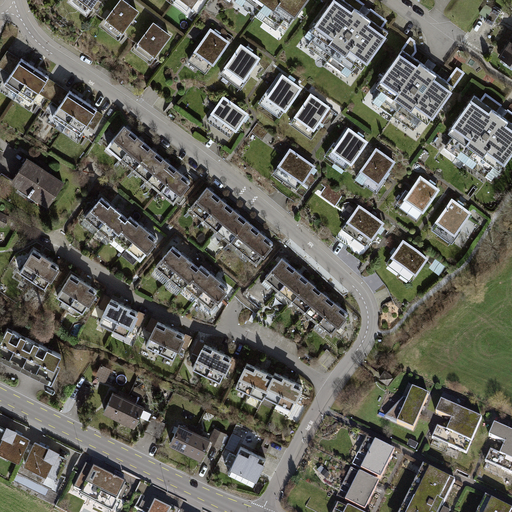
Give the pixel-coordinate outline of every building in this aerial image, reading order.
[(95,0),(75,0),(88,10),(95,0)] [(139,10),(126,0),(118,0),(103,20),(121,33),(139,10)] [(235,0),(276,30),(285,17),(291,21),(305,0),(235,0)] [(330,0),(310,28),(317,32),(307,46),(347,76),(356,62),(363,67),(389,31),(382,26),(388,19),(361,0),(330,0)] [(501,11),(491,5),(490,6),(485,4),(479,13),(484,16),(481,20),(492,26),(501,11)] [(171,35),(153,21),(135,44),(153,58),(171,35)] [(228,44),(210,30),(192,53),(210,67),(228,44)] [(511,34),(499,55),(511,63),(511,34)] [(259,57),(242,44),(223,67),(241,81),(259,57)] [(454,86),(401,48),(376,83),(381,87),(372,101),(413,131),(423,118),(429,122),(454,86)] [(0,66),(10,73),(3,83),(31,103),(39,91),(49,98),(58,84),(48,78),(49,76),(20,58),(20,59),(7,50),(0,60),(0,66)] [(299,88),(281,74),(263,98),(281,111),(299,88)] [(59,105),(51,116),(79,134),(86,124),(94,129),(103,115),(95,110),(96,108),(69,89),(68,91),(58,84),(49,98),(59,105)] [(481,99),(473,93),(449,129),(454,133),(445,147),(486,176),(495,162),(501,167),(511,151),(511,110),(486,92),(481,99)] [(248,114),(224,95),(212,111),(236,129),(248,114)] [(328,109),(311,96),(293,119),(310,133),(328,109)] [(124,123),(105,145),(174,202),(192,179),(124,123)] [(365,143),(348,130),(329,153),(347,167),(365,143)] [(315,165),(290,147),(278,163),(303,182),(315,165)] [(393,162),(376,149),(357,172),(375,186),(393,162)] [(65,180),(26,156),(9,182),(48,206),(65,180)] [(439,189),(421,176),(403,199),(420,213),(439,189)] [(207,184),(189,206),(256,264),(275,242),(207,184)] [(128,217),(101,194),(83,217),(111,240),(113,238),(140,259),(157,238),(129,215),(128,217)] [(471,212),(453,199),(435,222),(452,236),(471,212)] [(385,222),(359,204),(342,228),(369,246),(385,222)] [(10,216),(0,210),(0,225),(3,227),(10,216)] [(428,257),(404,240),(387,263),(411,280),(428,257)] [(199,267),(171,245),(154,266),(182,289),(185,286),(211,309),(229,287),(200,265),(199,267)] [(32,248),(18,270),(45,289),(59,266),(51,260),(52,258),(41,251),(40,253),(32,248)] [(350,311),(283,254),(264,276),(331,333),(350,311)] [(70,273),(56,295),(83,312),(97,290),(89,285),(90,284),(78,277),(77,278),(70,273)] [(110,299),(98,322),(127,335),(138,312),(129,308),(130,306),(119,301),(118,302),(110,299)] [(157,322),(146,345),(174,358),(185,335),(176,330),(177,329),(165,323),(164,325),(157,322)] [(6,327),(0,339),(0,357),(50,383),(59,368),(55,366),(60,354),(6,327)] [(203,344),(192,368),(221,381),(232,358),(223,353),(224,351),(212,346),(212,348),(203,344)] [(246,362),(235,387),(262,401),(264,396),(274,375),(266,372),(267,371),(255,365),(254,367),(246,362)] [(103,364),(97,377),(107,381),(112,368),(103,364)] [(282,375),(275,372),(274,375),(264,396),(292,409),(303,385),(294,381),(295,380),(283,373),(282,375)] [(391,378),(383,372),(377,381),(385,387),(391,378)] [(91,389),(82,385),(77,397),(86,401),(91,389)] [(428,395),(411,388),(406,400),(403,398),(385,418),(413,431),(428,395)] [(113,391),(102,413),(117,419),(129,394),(119,389),(118,392),(113,391)] [(138,397),(129,394),(117,419),(134,427),(144,405),(136,401),(138,397)] [(482,418),(441,400),(436,414),(453,420),(448,431),(438,426),(432,439),(467,453),(482,418)] [(177,420),(166,445),(183,454),(195,429),(177,420)] [(511,431),(494,424),(490,436),(506,443),(501,454),(491,450),(486,462),(511,473),(511,431)] [(0,425),(0,450),(17,459),(27,439),(0,425)] [(214,428),(211,436),(214,437),(211,444),(220,448),(227,434),(214,428)] [(211,436),(195,429),(183,454),(201,463),(211,444),(214,437),(211,436)] [(395,451),(367,437),(360,453),(369,457),(363,469),(381,478),(395,451)] [(35,443),(25,462),(56,478),(66,458),(35,443)] [(241,446),(227,473),(254,485),(267,458),(241,446)] [(89,464),(77,490),(97,500),(103,488),(110,492),(116,478),(89,464)] [(440,511),(456,481),(424,466),(401,511),(440,511)] [(379,482),(351,468),(345,482),(353,486),(344,501),(365,511),(379,482)] [(511,511),(511,509),(486,496),(478,511),(511,511)] [(174,511),(155,502),(149,511),(174,511)]
